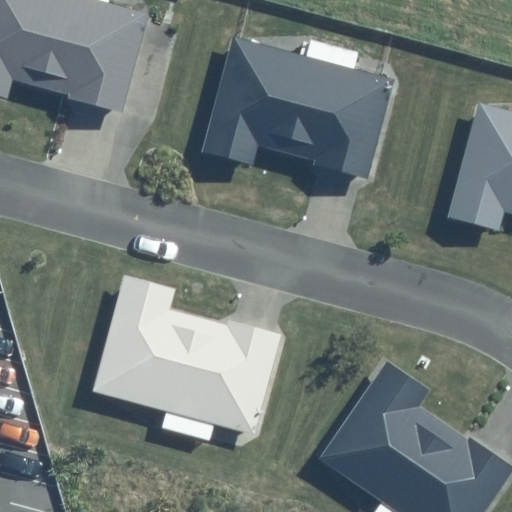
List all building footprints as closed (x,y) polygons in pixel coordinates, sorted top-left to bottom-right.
[(0,0),(0,92),(9,95),(14,81),(118,110),(145,15),(115,6),(116,0),(0,0)] [(299,55),(230,34),(194,149),(251,167),(258,144),(363,177),(394,78),(359,68),(365,51),(306,33),(299,55)] [(511,110),(479,101),(446,218),(496,232),(501,216),(511,218),(511,110)] [(186,291),(122,272),(88,385),(163,408),(158,424),(213,441),(220,418),(256,429),(286,330),(183,299),(186,291)] [(481,511),(511,465),(419,404),(428,390),(383,361),(319,458),(378,497),(368,511),(481,511)]
